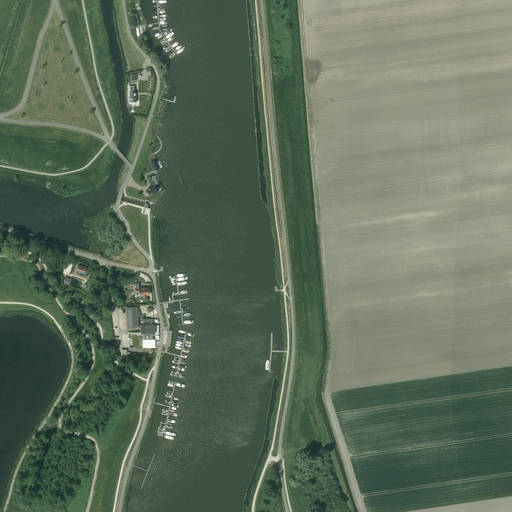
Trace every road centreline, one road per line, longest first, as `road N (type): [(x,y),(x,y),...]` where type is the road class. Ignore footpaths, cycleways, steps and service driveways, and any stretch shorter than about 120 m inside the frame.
road 1 (unknown): [(86,511),(96,444),(58,424),(95,352),(35,264),(0,256)]
road 2 (unclassified): [(151,271),(0,227)]
